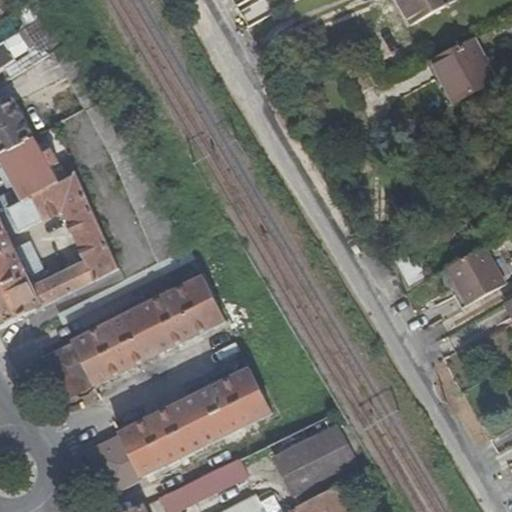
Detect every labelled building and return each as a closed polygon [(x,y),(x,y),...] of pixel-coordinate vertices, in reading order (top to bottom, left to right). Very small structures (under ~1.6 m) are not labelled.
[(456,2),(455,0),(399,0),(414,26),(456,2)] [(450,106),(497,84),(477,42),(434,63),(442,79),(438,81),(450,106)] [(7,43),(0,47),(0,66),(16,57),(7,43)] [(85,109),(109,97),(79,43),(57,53),(85,109)] [(88,112),(110,156),(134,143),(109,98),(88,112)] [(0,157),(35,139),(15,101),(0,108),(0,157)] [(35,139),(0,157),(0,160),(4,168),(23,203),(58,184),(50,168),(58,164),(52,152),(44,156),(35,139)] [(110,156),(161,263),(185,251),(136,142),(134,143),(110,156)] [(0,197),(0,215),(23,203),(4,168),(0,169),(0,174),(10,192),(0,197)] [(0,329),(54,302),(119,269),(77,174),(58,184),(23,203),(0,215),(0,329)] [(448,271),(460,294),(468,309),(505,289),(485,251),(448,271)] [(405,286),(424,282),(419,256),(400,260),(405,286)] [(203,279),(46,358),(64,395),(94,380),(97,387),(225,322),(203,279)] [(468,309),(460,294),(454,298),(462,312),(468,309)] [(250,371),(122,435),(125,443),(95,458),(112,492),(271,414),(250,371)] [(337,427),(276,458),(295,495),(356,464),(337,427)] [(239,459),(148,505),(150,511),(168,511),(247,473),(239,459)] [(304,511),(357,511),(343,484),(301,505),(304,511)] [(150,511),(148,505),(132,511),(268,511),(265,506),(258,510),(253,499),(226,511),(150,511)]
